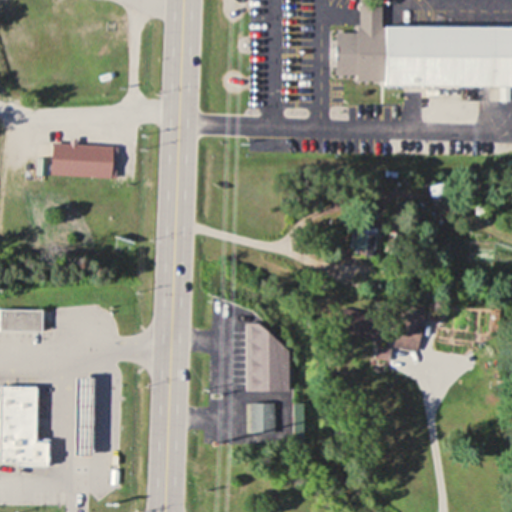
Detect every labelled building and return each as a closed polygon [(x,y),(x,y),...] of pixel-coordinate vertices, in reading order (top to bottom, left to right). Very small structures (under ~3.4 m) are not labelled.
[(493,28),(380,27),(380,0),(358,0),(358,33),(335,33),(335,77),(355,77),(355,86),(492,87),(493,28)] [(49,175),(110,179),(112,147),(51,143),(49,175)] [(360,254),(373,254),(373,231),(360,231),(360,254)] [(393,346),(416,352),(425,313),(402,307),(393,346)] [(0,331),(41,332),(41,309),(0,309),(0,331)] [(249,332),(249,393),(288,393),(288,332),(249,332)] [(0,467),(49,469),(50,439),(33,439),(35,387),(0,385),(0,467)] [(251,434),(272,434),(272,404),(251,404),(251,434)] [(120,458),(106,458),(106,472),(120,472),(120,458)]
